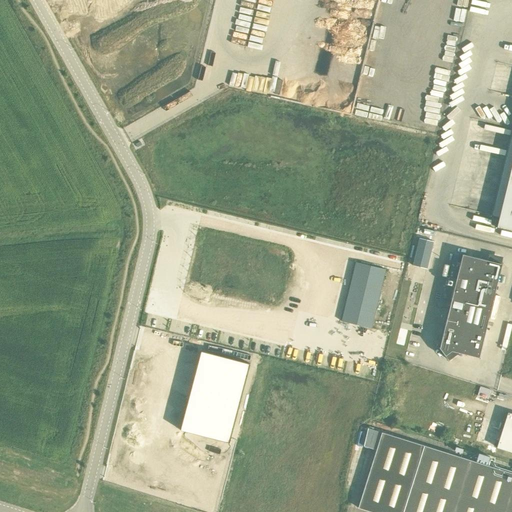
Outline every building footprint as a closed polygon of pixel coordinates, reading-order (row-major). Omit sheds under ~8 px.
[(476,14),(472,17),(482,34),(487,32),(476,14)] [(511,129),(491,217),(498,218),(496,227),(511,230),(511,129)] [(148,142),(138,148),(142,154),(151,148),(148,142)] [(462,254),(440,348),(445,355),(452,351),(479,357),(502,264),(462,254)] [(357,264),(343,322),(372,329),(386,271),(357,264)] [(202,353),(181,431),(230,444),(249,366),(202,353)] [(511,452),(511,420),(505,418),(496,448),(511,452)] [(376,450),(358,508),(371,511),(511,511),(511,473),(369,428),(364,446),(376,450)]
